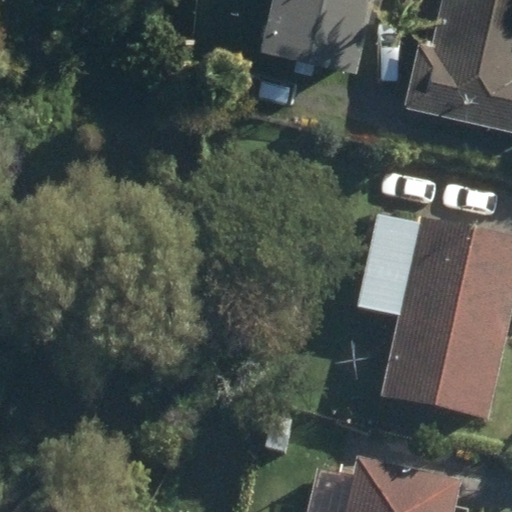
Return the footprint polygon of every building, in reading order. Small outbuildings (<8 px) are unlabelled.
[(272,0),(261,50),(355,74),(372,0),(272,0)] [(407,107),(511,131),(511,0),(442,0),(433,47),(421,45),(407,107)] [(381,404),(489,426),(511,322),(511,247),(420,227),(381,404)] [(265,457),(289,459),(292,417),(269,415),(265,457)] [(457,511),(462,491),(357,467),(353,485),(318,477),(310,511),(457,511)]
